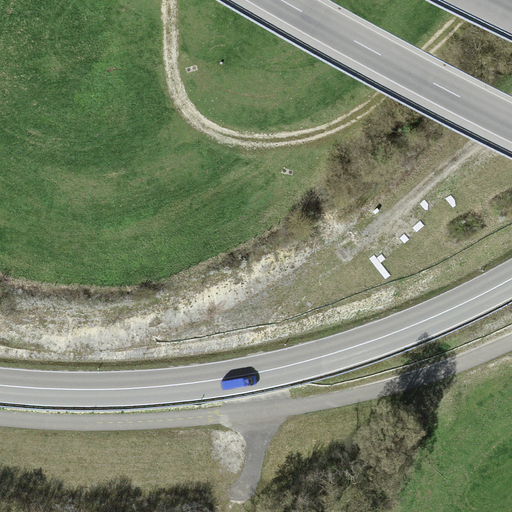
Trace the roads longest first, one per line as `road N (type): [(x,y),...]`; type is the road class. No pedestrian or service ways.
road 1 (secondary): [(511,278),(432,318),(323,357),(219,379),(120,388),(0,385)]
road 2 (motorway): [(285,0),(511,124)]
road 3 (track): [(511,104),(380,231)]
